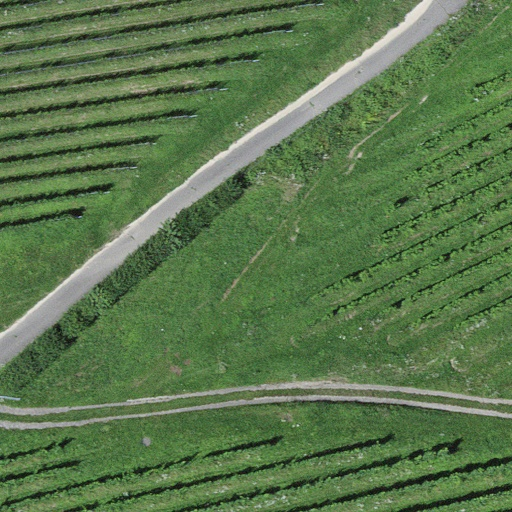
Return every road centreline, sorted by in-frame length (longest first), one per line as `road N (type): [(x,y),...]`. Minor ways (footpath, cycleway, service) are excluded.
road 1 (unclassified): [(0,349),(445,0)]
road 2 (track): [(0,415),(43,423),(304,390),(511,406)]
